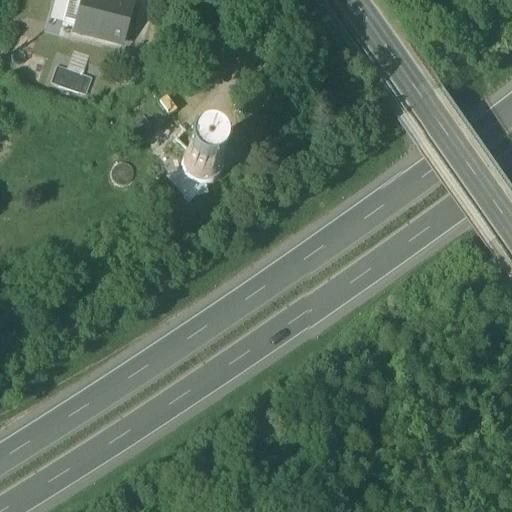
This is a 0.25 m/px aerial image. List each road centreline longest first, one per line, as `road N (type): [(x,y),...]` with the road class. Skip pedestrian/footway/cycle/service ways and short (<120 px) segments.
road 1 (motorway): [(0,510),(511,159)]
road 2 (motorway): [(511,104),(337,232),(0,454)]
road 3 (secondary): [(511,228),(348,0)]
